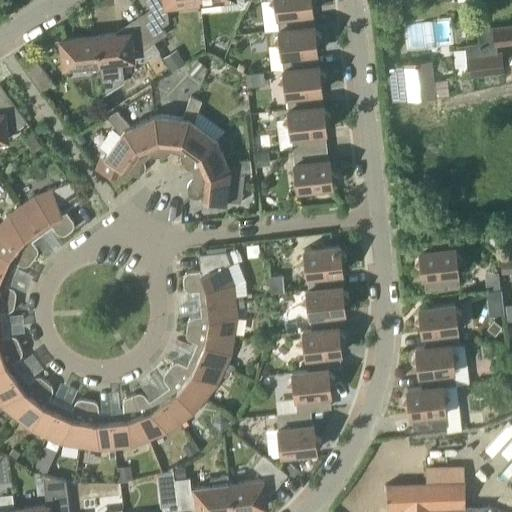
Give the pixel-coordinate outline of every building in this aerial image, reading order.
[(144,0),(152,13),(141,20),(155,42),(167,34),(162,27),(169,23),(167,5),(200,1),(199,0),(144,0)] [(243,0),(199,0),(200,1),(210,0),(220,0),(222,11),(239,8),(243,6),(244,2),(243,0)] [(279,30),(314,26),(309,26),(307,13),(313,12),(311,1),(312,0),(269,0),(270,0),(276,5),(279,30)] [(511,13),(503,14),(506,42),(507,41),(509,51),(511,50),(511,13)] [(129,32),(96,36),(99,63),(100,63),(103,95),(123,83),(121,60),(145,57),(144,57),(145,56),(147,60),(160,51),(154,42),(155,42),(141,20),(127,29),(129,32)] [(284,70),(319,66),(319,65),(313,66),(312,53),(317,52),(316,41),(321,35),(315,29),(314,26),(279,30),(280,33),(274,40),(281,45),(284,70)] [(64,67),(99,63),(96,36),(61,40),(64,67)] [(502,52),(469,56),(471,73),(504,70),(502,52)] [(26,71),(41,92),(53,83),(38,62),(26,71)] [(389,68),(393,103),(438,97),(448,96),(446,81),(434,82),(431,62),(389,68)] [(288,110),(323,106),(323,105),(318,106),(316,92),(322,92),(321,81),(326,74),(319,69),(319,66),(284,70),(284,73),(279,80),(285,85),(288,110)] [(246,72),(247,84),(263,83),(262,71),(246,72)] [(15,131),(27,122),(1,86),(0,87),(0,110),(2,113),(0,112),(0,139),(7,139),(5,124),(9,123),(15,131)] [(187,107),(198,111),(202,101),(191,97),(187,107)] [(293,150),(323,146),(321,132),(326,132),(325,121),(330,114),(324,109),(323,106),(288,110),(289,113),(283,120),(290,125),(293,150)] [(194,122),(198,111),(187,107),(183,118),(155,115),(162,157),(164,156),(167,155),(169,154),(171,151),(176,153),(189,119),(194,122)] [(107,117),(114,125),(123,118),(117,110),(107,117)] [(160,157),(162,157),(155,115),(130,126),(125,129),(148,158),(152,154),(154,156),(157,157),(160,157)] [(125,129),(130,126),(123,118),(114,125),(121,134),(97,168),(117,176),(122,164),(127,166),(127,169),(129,172),(132,174),(135,175),(139,175),(142,174),(144,171),(146,167),(145,164),(144,161),(148,158),(125,129)] [(216,138),(194,122),(189,119),(176,153),(181,155),(180,158),(181,161),(182,163),(184,165),(216,138)] [(43,149),(33,134),(24,140),(35,155),(43,149)] [(230,169),(228,163),(216,138),(184,165),(185,167),(187,169),(190,170),(193,170),(194,175),(230,169)] [(323,146),(293,150),(297,190),(333,186),(332,182),(338,175),(331,170),(330,159),(324,160),(323,146)] [(268,152),(255,154),(257,168),(268,166),(271,165),(268,152)] [(245,173),(252,171),(250,160),(240,162),(242,173),(245,173)] [(242,173),(240,162),(228,163),(230,169),(194,175),(194,180),(191,181),(189,184),(188,187),(187,191),(189,194),(191,197),(195,198),(198,198),(201,197),(204,195),(226,203),(229,175),(242,173)] [(67,211),(83,199),(70,181),(34,196),(21,205),(43,234),(52,226),(57,233),(60,234),(63,235),(66,234),(72,230),(74,227),(74,224),(74,221),(67,211)] [(33,241),(43,234),(21,205),(8,214),(0,224),(0,232),(33,259),(38,254),(38,251),(38,248),(33,241)] [(29,265),(33,259),(0,232),(0,269),(10,274),(15,262),(23,266),(26,266),(29,265)] [(428,277),(430,291),(460,288),(457,262),(462,256),(455,251),(454,235),(424,238),(425,250),(420,251),(420,255),(415,261),(422,266),(423,277),(428,277)] [(307,290),(342,286),(342,285),(339,286),(337,273),(342,272),(341,261),(347,254),(340,249),(339,245),(304,249),(305,253),(299,260),(306,265),(310,289),(307,289),(307,290)] [(236,300),(235,294),(234,284),(227,266),(231,265),(226,252),(199,254),(201,271),(189,272),(186,273),(184,275),(183,279),(184,286),(186,289),(188,291),(191,292),(199,291),(200,304),(236,300)] [(502,274),(511,273),(511,260),(500,262),(502,274)] [(5,285),(10,274),(0,269),(0,297),(15,300),(16,294),(16,291),(13,288),(5,285)] [(487,313),(501,313),(499,271),(485,271),(487,313)] [(283,276),(270,276),(271,293),(284,292),(283,276)] [(303,331),(341,326),(340,313),(345,312),(344,301),(349,294),(342,289),(342,286),(307,290),(307,293),(302,300),(309,305),(311,329),(303,330),(303,331)] [(14,307),(15,300),(0,297),(0,324),(3,325),(1,312),(10,311),(13,309),(14,307)] [(237,316),(236,307),(236,300),(200,304),(202,316),(193,317),(190,318),(188,321),(187,327),(234,335),(237,316)] [(416,349),(459,344),(456,319),(462,312),(455,307),(455,303),(420,307),(420,311),(415,318),(421,323),(423,334),(428,333),(429,346),(416,348),(416,349)] [(0,352),(20,345),(18,339),(16,337),(13,336),(4,337),(3,325),(0,324),(0,352)] [(293,372),(337,367),(336,353),(341,353),(340,342),(345,335),(339,330),(338,327),(341,327),(341,326),(303,331),(304,334),(298,341),(305,346),(308,370),(293,372)] [(224,369),(227,363),(231,354),(234,335),(187,327),(186,334),(187,337),(189,339),(197,343),(192,354),(224,369)] [(181,338),(173,359),(184,363),(192,341),(181,338)] [(408,390),(456,384),(453,359),(459,353),(452,348),(452,345),(459,344),(416,349),(417,352),(411,358),(418,363),(419,374),(425,374),(426,387),(407,389),(408,390)] [(0,387),(21,372),(14,362),(21,357),(23,354),(23,351),(20,345),(0,352),(0,387)] [(222,374),(224,369),(192,354),(187,365),(179,362),(176,362),(173,363),(169,368),(206,398),(218,384),(222,374)] [(277,414),(327,409),(325,395),(331,394),(330,383),(335,377),(328,371),(328,369),(338,368),(337,367),(293,372),(293,375),(288,382),(295,387),(297,411),(277,414)] [(194,413),(206,398),(169,368),(164,374),(164,377),(164,380),(170,387),(160,394),(180,423),(182,422),(186,419),(194,413)] [(17,418),(47,381),(42,377),(39,376),(36,377),(28,382),(21,372),(0,387),(0,403),(2,406),(17,418)] [(47,437),(61,404),(50,399),(53,391),(53,388),(52,385),(47,381),(17,418),(32,430),(47,437)] [(456,384),(408,390),(408,393),(403,400),(409,405),(410,416),(416,415),(417,430),(447,426),(444,401),(450,394),(443,389),(443,387),(456,385),(456,384)] [(180,423),(160,394),(150,401),(145,394),(142,393),(139,392),(133,395),(149,439),(167,432),(180,423)] [(132,446),(149,439),(133,395),(126,397),(124,400),(123,402),(124,411),(112,413),(115,448),(132,446)] [(80,447),(88,400),(81,398),(78,399),(76,401),(72,409),(61,404),(47,437),(61,443),(80,447)] [(115,448),(112,413),(99,414),(98,405),(97,402),(94,401),(88,400),(80,447),(99,450),(115,448)] [(327,409),(277,414),(282,455),(317,451),(316,447),(322,440),(315,435),(314,424),(308,425),(307,412),(327,409)] [(191,442),(183,447),(188,456),(196,451),(191,442)] [(264,455),(263,456),(260,454),(251,465),(255,467),(266,476),(263,480),(229,484),(232,511),(254,511),(254,508),(267,506),(265,491),(270,491),(285,472),(264,455)] [(51,461),(40,456),(34,468),(46,473),(51,461)] [(133,479),(131,466),(117,468),(119,482),(133,479)] [(175,480),(178,479),(186,478),(185,467),(173,468),(175,480)] [(464,511),(465,483),(468,483),(468,482),(463,482),(463,470),(426,471),(426,483),(387,484),(385,511),(464,511)] [(15,509),(15,511),(69,511),(66,479),(45,474),(49,505),(15,509)] [(232,511),(229,484),(229,474),(223,475),(216,478),(211,478),(212,486),(195,488),(195,491),(192,492),(190,478),(175,480),(177,504),(178,506),(197,504),(197,511),(232,511)] [(175,485),(160,486),(162,506),(177,504),(175,485)]
